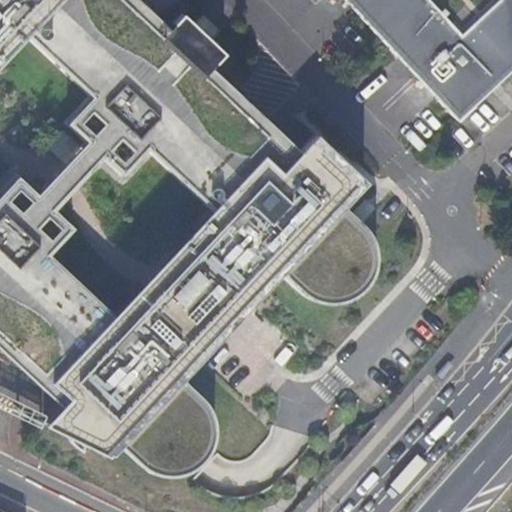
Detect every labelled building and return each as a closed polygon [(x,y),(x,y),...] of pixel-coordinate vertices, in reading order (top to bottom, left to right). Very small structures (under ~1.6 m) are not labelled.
[(139,466),(145,469),(153,473),(160,474),(166,475),(169,475),(176,474),(185,472),(191,469),(198,463),(203,459),(208,451),(212,442),(213,432),(213,426),(213,420),(211,414),(207,405),(201,397),(179,377),(277,271),(297,290),(305,295),(311,298),(317,300),(323,301),(330,302),(336,301),(342,299),(348,297),(356,292),(361,288),(365,283),(368,277),(371,271),(373,265),(374,256),(373,246),(370,237),(365,229),(361,224),(339,204),(361,180),(320,143),(319,144),(313,139),(316,137),(312,133),(296,150),(289,157),(198,73),(191,81),(151,44),(158,37),(118,0),(0,0),(0,337),(48,382),(66,398),(59,406),(42,425),(106,456),(117,445),(139,466)] [(196,57),(200,52),(199,52),(209,42),(178,13),(166,26),(187,45),(186,47),(134,0),(118,0),(158,37),(151,44),(191,81),(198,73),(289,157),(296,150),(196,57)] [(511,78),(511,0),(346,0),(462,125),(494,95),(503,87),(511,78)] [(209,42),(199,52),(200,52),(211,62),(220,52),(209,42)] [(0,351),(59,406),(66,398),(48,382),(0,337),(0,351)]
